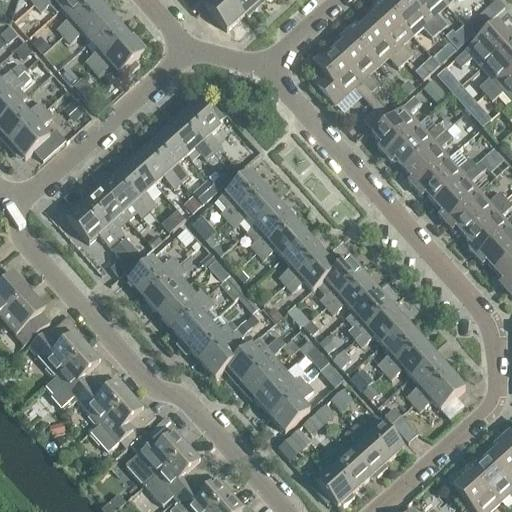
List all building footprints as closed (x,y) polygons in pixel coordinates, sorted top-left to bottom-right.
[(74,0),(42,0),(34,8),(41,15),(53,4),(60,13),(74,0)] [(56,32),(63,40),(100,7),(93,0),(74,0),(60,13),(68,22),(56,32)] [(243,19),(225,0),(212,0),(213,1),(204,9),(226,34),(243,19)] [(225,0),(243,19),(259,4),(254,0),(225,0)] [(431,41),(438,35),(407,0),(392,0),(391,1),(390,0),(385,0),(381,5),(411,38),(421,29),(431,41)] [(407,0),(438,35),(446,29),(435,17),(445,8),(437,0),(407,0)] [(376,15),(367,23),(405,65),(412,59),(401,47),(411,38),(381,5),(373,12),(376,15)] [(81,37),(89,45),(114,23),(100,7),(63,40),(70,47),(81,37)] [(85,65),(92,72),(128,39),(114,23),(89,45),(97,54),(85,65)] [(355,28),(347,35),(377,69),(387,60),(397,72),(405,65),(367,23),(358,31),(355,28)] [(473,60),(481,70),(511,42),(511,36),(508,32),(505,35),(496,25),(454,63),(461,71),(473,60)] [(333,54),(371,96),(378,89),(367,78),(377,69),(347,35),(339,42),(342,45),(333,54)] [(144,56),(128,39),(92,72),(98,80),(110,69),(119,78),(144,56)] [(40,56),(47,50),(39,41),(32,47),(40,56)] [(478,91),(485,98),(511,73),(511,42),(481,70),(490,80),(478,91)] [(388,115),(371,96),(333,54),(324,62),(321,59),(312,66),(323,78),(314,86),(334,108),(335,107),(334,107),(353,90),(373,113),(362,122),(371,131),(388,115)] [(422,67),(414,75),(422,84),(430,76),(422,67)] [(0,95),(23,75),(17,81),(16,80),(24,73),(21,69),(17,69),(11,74),(10,73),(0,82),(0,95)] [(76,82),(67,72),(60,78),(69,88),(76,82)] [(511,73),(485,98),(491,105),(503,94),(511,104),(511,103),(511,73)] [(30,82),(23,75),(0,95),(0,124),(19,107),(27,101),(19,92),(30,82)] [(81,83),(72,90),(84,104),(93,97),(81,83)] [(377,150),(384,158),(417,128),(408,118),(420,107),(413,100),(371,138),(380,147),(377,150)] [(73,102),(64,110),(76,123),(85,115),(73,102)] [(0,136),(0,141),(6,148),(46,113),(39,105),(27,116),(19,107),(0,124),(0,135),(0,136)] [(181,119),(180,120),(213,157),(220,150),(210,138),(219,130),(217,127),(223,122),(212,110),(206,115),(197,105),(191,110),(189,107),(178,116),(181,119)] [(52,120),(46,113),(6,148),(15,159),(18,156),(24,163),(33,155),(42,165),(65,145),(56,135),(49,141),(40,131),(52,120)] [(205,164),(213,157),(180,120),(164,135),(186,159),(195,152),(205,164)] [(438,126),(445,133),(451,128),(445,121),(438,126)] [(402,172),(444,134),(438,127),(426,138),(417,128),(384,158),(390,166),(394,163),(402,172)] [(460,133),(454,127),(446,134),(452,140),(460,133)] [(439,152),(451,141),(444,134),(402,172),(410,181),(407,184),(414,192),(448,162),(439,152)] [(164,135),(148,149),(181,186),(188,179),(177,167),(186,159),(164,135)] [(154,188),(163,180),(173,192),(181,186),(148,149),(131,164),(154,188)] [(424,197),(432,206),(475,168),(468,161),(456,172),(448,162),(414,192),(421,200),(424,197)] [(480,163),(475,168),(481,175),(486,170),(480,163)] [(116,178),(115,178),(148,215),(156,208),(145,196),(154,188),(131,164),(126,168),(124,165),(113,175),(116,178)] [(437,218),(444,226),(478,196),(469,186),(481,175),(475,168),(432,206),(441,215),(437,218)] [(264,191),(249,174),(217,203),(226,212),(221,217),(227,224),(264,191)] [(217,194),(229,184),(223,177),(211,187),(217,194)] [(141,222),(148,215),(115,178),(99,193),(128,225),(137,217),(141,222)] [(227,224),(234,232),(239,228),(246,236),(278,207),(264,191),(227,224)] [(99,193),(83,207),(116,244),(123,237),(119,233),(128,225),(99,193)] [(487,206),(478,196),(444,226),(451,234),(455,231),(463,240),(505,202),(499,195),(487,206)] [(468,252),(475,260),(509,230),(500,220),(511,209),(505,202),(463,240),(471,249),(468,252)] [(136,267),(116,244),(83,207),(82,208),(80,205),(69,214),(72,217),(66,222),(88,247),(98,238),(108,250),(119,263),(110,271),(119,282),(136,267)] [(278,207),(246,236),(254,245),(249,249),(256,256),(293,224),(296,221),(287,211),(284,214),(278,207)] [(275,253),(282,262),(307,240),(293,224),(256,256),(263,264),(275,253)] [(485,265),(493,274),(511,257),(511,233),(509,230),(475,260),(482,268),(485,265)] [(278,281),(285,289),(322,256),(307,240),(282,262),(290,270),(278,281)] [(336,272),(335,272),(322,256),(285,289),(291,296),(303,285),(312,295),(317,290),(324,284),(323,284),(336,272)] [(498,286),(505,294),(511,287),(511,257),(493,274),(502,283),(498,286)] [(142,301),(178,268),(172,260),(160,271),(151,261),(126,284),(142,301)] [(363,278),(347,261),(335,272),(336,272),(323,284),(324,284),(317,290),(324,298),(319,303),(326,311),(363,278)] [(156,317),(181,295),(188,288),(181,279),(185,275),(178,268),(142,301),(156,317)] [(0,319),(28,295),(11,276),(7,280),(0,271),(0,319)] [(344,307),(352,316),(377,294),(363,278),(326,311),(332,318),(344,307)] [(188,288),(181,295),(156,317),(170,333),(207,300),(200,293),(196,296),(188,288)] [(352,331),(348,335),(355,343),(391,310),(377,294),(352,316),(345,323),(352,331)] [(44,313),(28,295),(0,319),(0,320),(15,338),(16,338),(15,339),(24,349),(49,326),(40,316),(44,313)] [(176,346),(181,352),(216,321),(209,312),(214,307),(207,300),(170,333),(180,343),(176,346)] [(296,327),(304,320),(295,309),(287,317),(296,327)] [(381,349),(406,326),(391,310),(355,343),(361,350),(373,340),(381,349)] [(236,332),(229,325),(224,329),(216,321),(181,352),(186,357),(190,354),(199,365),(236,332)] [(52,382),(86,352),(85,350),(84,351),(73,339),(78,334),(67,322),(48,338),(45,335),(28,350),(46,370),(43,373),(52,382)] [(311,339),(318,333),(311,324),(304,330),(311,339)] [(377,368),(384,376),(421,343),(406,326),(381,349),(389,357),(377,368)] [(282,336),(275,327),(261,338),(268,347),(282,336)] [(226,371),(238,359),(248,350),(240,342),(242,340),(236,332),(199,365),(214,382),(226,371)] [(226,371),(240,387),(277,354),(284,348),(278,340),(266,351),(257,341),(250,348),(248,350),(238,359),(226,371)] [(402,372),(410,381),(435,359),(421,343),(384,376),(390,383),(402,372)] [(353,345),(343,354),(348,360),(358,351),(353,345)] [(321,373),(328,367),(313,351),(307,357),(321,373)] [(98,367),(87,355),(88,354),(86,352),(52,382),(53,384),(43,392),(60,412),(72,402),(75,405),(111,372),(103,362),(98,367)] [(237,389),(246,399),(249,397),(255,403),(286,375),(278,366),(284,362),(277,354),(240,387),(237,389)] [(406,400),(413,408),(449,375),(435,359),(410,381),(418,390),(406,400)] [(329,368),(321,375),(327,381),(334,375),(329,368)] [(352,381),(363,393),(374,382),(363,370),(352,381)] [(120,382),(111,372),(75,405),(78,409),(80,407),(89,418),(87,420),(95,430),(129,400),(127,398),(126,399),(115,387),(120,382)] [(255,403),(269,419),(306,386),(299,379),(291,386),(284,378),(287,376),(286,375),(255,403)] [(449,375),(413,408),(419,415),(431,405),(440,414),(465,392),(449,375)] [(284,436),(309,414),(300,405),(312,394),(306,386),(269,419),(284,436)] [(337,412),(349,402),(341,393),(330,404),(337,412)] [(129,400),(95,430),(96,431),(88,438),(97,448),(99,447),(107,456),(119,445),(126,452),(129,448),(137,441),(135,438),(155,421),(145,410),(140,415),(129,403),(130,401),(129,400)] [(321,426),(332,417),(324,408),(314,418),(321,426)] [(390,428),(400,419),(393,412),(384,420),(390,428)] [(310,436),(321,426),(314,418),(302,428),(310,436)] [(407,447),(417,438),(400,419),(390,428),(407,447)] [(361,423),(353,430),(386,466),(403,451),(375,420),(365,428),(361,423)] [(154,483),(152,481),(186,451),(184,449),(183,450),(172,438),(178,433),(166,421),(147,438),(144,435),(137,441),(129,448),(137,457),(125,468),(145,491),(154,483)] [(370,481),(386,466),(353,430),(346,436),(356,448),(348,456),(370,481)] [(302,453),(310,446),(298,432),(290,439),(302,453)] [(509,434),(501,441),(511,453),(511,437),(511,438),(509,434)] [(511,487),(511,453),(501,441),(493,448),(496,452),(487,460),(511,487)] [(370,481),(348,456),(341,449),(333,457),(328,452),(321,458),(354,495),(370,481)] [(188,453),(186,451),(152,481),(154,483),(145,491),(162,510),(172,500),(175,504),(211,471),(202,461),(197,466),(187,454),(188,453)] [(324,477),(314,485),(319,490),(314,494),(324,505),(329,501),(337,510),(341,506),(343,509),(354,500),(351,497),(354,495),(321,458),(313,465),(324,477)] [(511,487),(487,460),(478,468),(475,465),(467,472),(497,506),(507,497),(511,502),(511,487)] [(226,498),(215,486),(220,481),(211,471),(175,504),(178,507),(172,511),(213,511),(229,499),(227,497),(226,498)] [(471,511),(490,511),(497,506),(467,472),(459,479),(462,482),(453,491),(471,511)] [(230,500),(229,499),(213,511),(247,511),(245,509),(241,511),(238,511),(229,501),(230,500)]
